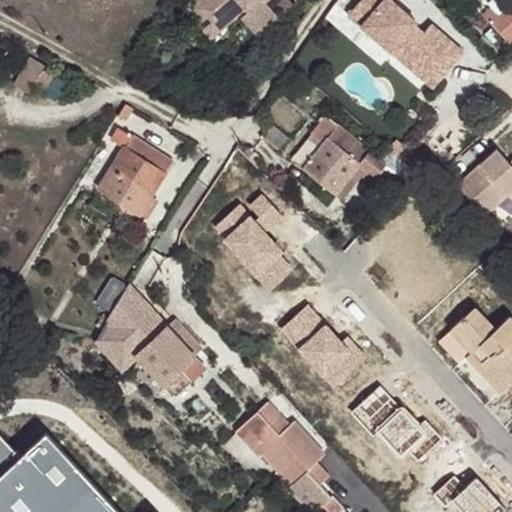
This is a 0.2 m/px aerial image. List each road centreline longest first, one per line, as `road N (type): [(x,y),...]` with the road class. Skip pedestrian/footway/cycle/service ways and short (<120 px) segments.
road 1 (track): [(225,150),(0,21)]
road 2 (unclassified): [(329,0),(225,150)]
